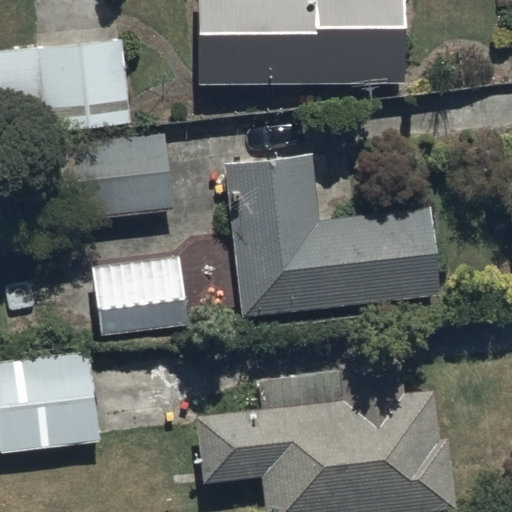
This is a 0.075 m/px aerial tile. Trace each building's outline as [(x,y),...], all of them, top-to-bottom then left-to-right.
[(192,0),(193,71),(399,69),(398,0),(192,0)] [(122,27),(0,33),(0,119),(126,113),(122,27)] [(165,197),(160,122),(25,131),(28,181),(75,178),(76,202),(165,197)] [(307,138),(220,146),(234,304),(435,286),(426,193),(313,203),(307,138)] [(174,247),(91,254),(96,322),(180,316),(174,247)] [(339,388),(253,396),(194,400),(199,467),(259,462),(262,511),(301,511),(449,496),(441,424),(432,424),(427,376),(399,379),(395,344),(341,349),(342,359),(336,360),(339,388)] [(86,349),(0,357),(0,440),(94,431),(86,349)]
